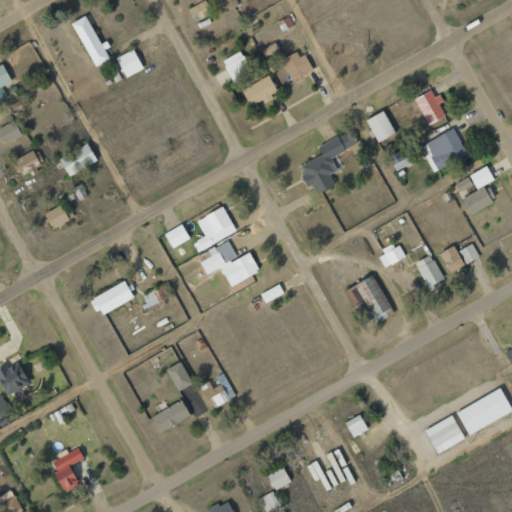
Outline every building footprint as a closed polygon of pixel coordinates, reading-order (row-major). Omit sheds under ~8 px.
[(205,0),(188,9),(195,22),(212,13),(205,0)] [(102,47),(86,16),(71,23),(94,68),(109,60),(103,46),(102,47)] [(143,68),(132,49),(115,59),(126,78),(143,68)] [(233,83),(252,73),(241,51),(221,61),(233,83)] [(281,61),(291,81),(312,71),(303,51),(281,61)] [(0,66),(0,88),(12,83),(3,65),(0,66)] [(278,94),(268,76),(241,90),(250,108),(278,94)] [(414,98),(427,124),(444,115),(431,89),(414,98)] [(394,133),(384,110),(366,118),(376,141),(394,133)] [(0,133),(5,142),(21,134),(14,120),(0,126),(0,133)] [(466,154),(454,128),(419,145),(432,171),(466,154)] [(357,144),(350,130),(318,146),(322,154),(298,166),(308,186),(312,184),(316,193),(335,184),(329,174),(336,170),(330,157),(357,144)] [(67,175),(97,163),(89,144),(59,156),(67,175)] [(388,155),(394,170),(413,162),(406,147),(388,155)] [(13,160),(19,170),(38,159),(33,150),(13,160)] [(476,189),(493,180),(485,165),(469,174),(476,189)] [(458,191),(473,185),(469,176),(455,182),(458,191)] [(494,201),(486,185),(461,198),(469,214),(494,201)] [(51,229),(74,218),(67,202),(43,213),(51,229)] [(204,236),(192,242),(197,251),(236,232),(223,206),(196,219),(204,236)] [(164,232),(170,247),(189,240),(183,225),(164,232)] [(249,251),(237,257),(228,240),(197,256),(206,275),(221,268),(230,286),(259,271),(249,251)] [(479,257),(471,243),(458,250),(466,264),(479,257)] [(383,254),(389,265),(404,256),(398,245),(383,254)] [(465,264),(453,245),(439,253),(450,273),(465,264)] [(429,290),(444,282),(430,254),(415,262),(429,290)] [(345,287),(360,323),(374,317),(377,322),(387,318),(384,310),(389,308),(375,275),(345,287)] [(100,316),(133,298),(124,280),(90,298),(100,316)] [(265,303),(283,293),(278,283),(260,293),(265,303)] [(169,297),(163,284),(141,295),(146,307),(169,297)] [(511,347),(503,353),(510,365),(511,363),(511,347)] [(0,368),(0,381),(6,395),(29,384),(18,361),(0,368)] [(206,411),(180,361),(167,368),(193,417),(206,411)] [(209,381),(201,384),(211,408),(234,398),(224,373),(216,376),(219,385),(212,388),(209,381)] [(456,411),(468,434),(511,411),(500,388),(456,411)] [(0,418),(12,412),(2,394),(0,395),(0,418)] [(151,414),(158,431),(189,418),(182,401),(151,414)] [(344,422),(352,438),(368,430),(360,414),(344,422)] [(424,428),(435,453),(464,440),(453,416),(424,428)] [(69,466),(83,458),(77,446),(48,461),(65,492),(79,485),(69,466)] [(274,489),(290,482),(283,466),(267,474),(274,489)] [(258,498),(265,511),(266,511),(280,505),(272,491),(258,498)] [(0,511),(17,511),(16,494),(0,494),(0,511)] [(218,506),(216,503),(207,508),(209,511),(232,511),(227,501),(218,506)]
